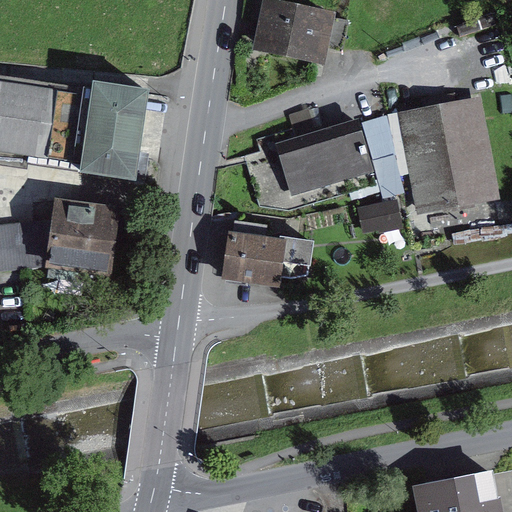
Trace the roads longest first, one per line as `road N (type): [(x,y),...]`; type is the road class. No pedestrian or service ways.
road 1 (tertiary): [(156,486),(217,492),(511,439)]
road 2 (track): [(177,330),(511,265)]
road 3 (primary): [(177,330),(225,0)]
road 4 (residential): [(0,360),(177,330)]
road 5 (primary): [(156,486),(177,330)]
